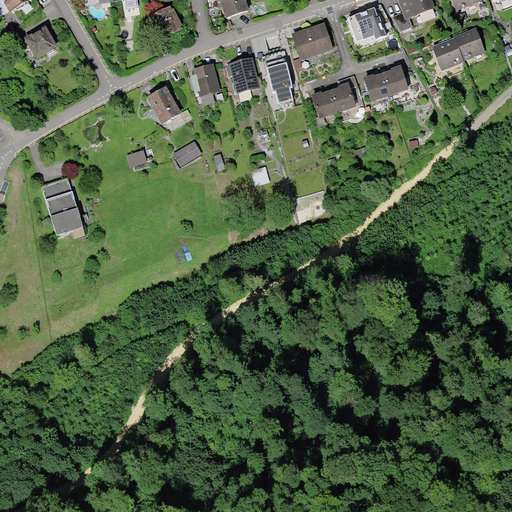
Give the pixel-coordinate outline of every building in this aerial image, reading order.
[(31,0),(3,0),(10,12),(32,1),(31,0)] [(216,0),(219,9),(222,8),(226,19),(251,11),(246,0),(216,0)] [(432,0),(412,0),(400,5),(407,23),(437,12),(432,0)] [(480,0),(451,0),(455,11),(482,3),(480,0)] [(176,10),(153,20),(164,42),(186,32),(176,10)] [(379,12),(348,21),(354,43),(385,33),(379,12)] [(325,25),(291,35),(300,62),(333,51),(325,25)] [(47,29),(25,39),(35,60),(57,50),(47,29)] [(480,33),(433,50),(441,73),(488,57),(480,33)] [(285,52),(264,57),(271,86),(293,80),(285,52)] [(255,61),(230,66),(236,95),(261,90),(255,61)] [(216,67),(194,73),(202,99),(224,93),(216,67)] [(403,71),(364,83),(371,104),(410,92),(403,71)] [(349,88),(313,97),(318,118),(355,109),(349,88)] [(169,92),(150,102),(166,134),(185,124),(169,92)] [(193,146),(173,156),(179,168),(199,157),(193,146)] [(145,152),(127,158),(131,171),(149,164),(145,152)] [(67,183),(42,190),(57,239),(82,231),(67,183)]
